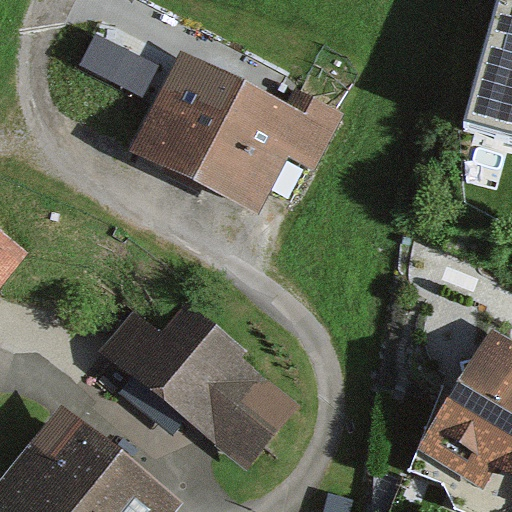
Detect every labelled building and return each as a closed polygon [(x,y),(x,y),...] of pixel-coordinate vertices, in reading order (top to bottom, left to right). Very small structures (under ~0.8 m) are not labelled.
[(511,0),(500,0),(469,121),(511,132),(511,0)] [(286,107),(179,55),(127,160),(259,225),(289,164),(315,176),(345,116),(294,91),(286,107)] [(0,289),(21,261),(0,246),(0,289)] [(301,401),(197,316),(147,377),(250,462),(301,401)] [(511,342),(492,332),(419,455),(482,496),(497,476),(511,486),(511,342)] [(62,414),(0,494),(0,511),(183,511),(186,508),(62,414)]
